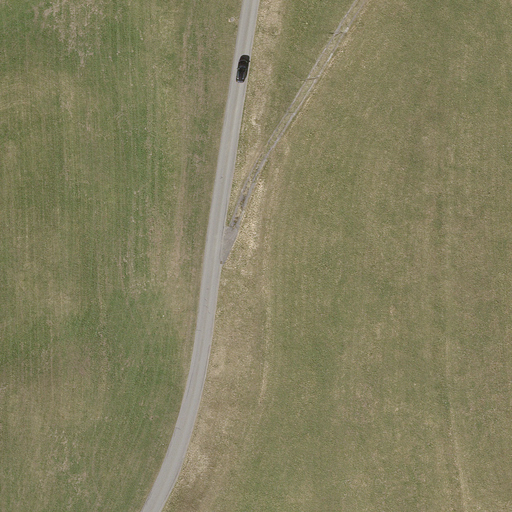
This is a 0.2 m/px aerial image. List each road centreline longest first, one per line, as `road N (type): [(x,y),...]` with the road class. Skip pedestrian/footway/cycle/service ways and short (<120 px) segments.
road 1 (unclassified): [(251,0),(195,385),(150,511)]
road 2 (track): [(213,254),(237,222),(268,148),(362,0)]
